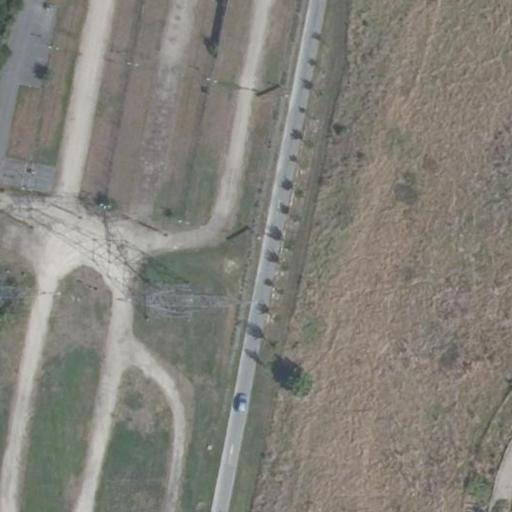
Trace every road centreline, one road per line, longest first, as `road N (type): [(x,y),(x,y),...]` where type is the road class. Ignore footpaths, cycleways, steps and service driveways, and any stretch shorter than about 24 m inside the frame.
road 1 (track): [(104,0),(3,511)]
road 2 (track): [(117,243),(199,236),(221,217),(266,0)]
road 3 (track): [(167,511),(179,433),(174,395),(162,376),(118,346),(126,279),(117,243)]
road 4 (track): [(118,346),(79,511)]
road 5 (track): [(117,243),(56,231),(0,206)]
